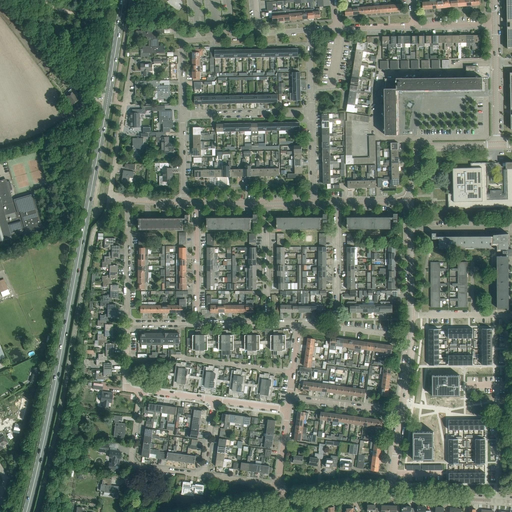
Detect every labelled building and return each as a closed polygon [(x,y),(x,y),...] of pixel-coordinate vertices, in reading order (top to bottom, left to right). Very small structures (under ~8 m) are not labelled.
[(444,8),(444,1),(443,0),(436,0),(437,1),(438,8),(444,8)] [(158,33),(165,33),(165,31),(165,29),(155,29),(155,30),(136,31),(137,36),(152,36),(152,40),(149,41),(149,46),(158,46),(158,36),(158,33)] [(453,43),(452,35),(445,36),(446,43),(444,43),(444,47),(447,47),(447,43),(453,43)] [(467,43),(467,35),(460,35),(460,43),(458,43),(458,46),(461,46),(467,46),(467,43)] [(481,42),(481,39),(481,35),(474,35),(474,43),(472,43),(472,46),(475,46),(475,50),(478,50),(477,43),(481,42)] [(397,47),(397,36),(390,36),(390,44),(388,44),(388,47),(391,47),(397,47)] [(411,44),(411,36),(403,36),(404,44),(402,44),(402,47),(405,47),(411,47),(411,44)] [(425,43),(424,36),(418,36),(418,43),(416,44),(416,47),(419,47),(419,43),(425,43)] [(439,43),(438,36),(432,36),(432,43),(430,43),(430,46),(430,47),(433,47),(433,45),(439,45),(439,43)] [(367,52),(368,49),(369,42),(367,42),(365,42),(365,43),(357,42),(356,49),(364,50),(364,52),(367,52)] [(203,56),(203,54),(203,49),(195,49),(195,52),(192,52),(193,59),(203,59),(203,56)] [(363,57),(364,52),(364,50),(356,49),(355,56),(363,57)] [(362,63),(363,57),(355,56),(354,63),(362,64),(361,65),(364,66),(365,66),(365,63),(362,63)] [(363,71),(364,66),(361,65),(362,64),(354,63),(353,70),(363,71)] [(152,71),(152,64),(146,64),(141,64),(141,71),(144,71),(144,76),(149,76),(149,71),(152,71)] [(397,135),(396,91),(397,91),(403,90),(482,89),(482,90),(483,89),(483,77),(478,78),(478,66),(466,66),(466,78),(403,79),(403,78),(396,78),(396,79),(385,79),(385,89),(385,135),(397,135)] [(362,77),(363,71),(353,70),(352,76),(360,78),(359,79),(363,80),(363,77),(362,77)] [(362,85),(363,80),(359,79),(360,78),(352,76),(351,83),(362,85)] [(170,92),(170,85),(165,85),(164,83),(164,80),(159,81),(140,81),(140,85),(154,85),(154,99),(165,99),(170,99),(170,92)] [(361,89),(362,85),(351,83),(350,90),(357,91),(357,93),(359,93),(361,94),(361,91),(361,89)] [(78,100),(74,94),(77,92),(73,87),(68,91),(70,94),(66,97),(72,105),(78,100)] [(358,99),(359,93),(357,93),(357,91),(350,90),(349,97),(358,99)] [(357,104),(358,99),(349,97),(348,104),(355,105),(355,107),(357,107),(359,107),(359,105),(357,104)] [(356,113),(357,107),(355,107),(355,105),(348,104),(347,111),(356,113)] [(140,127),(140,113),(143,113),(143,109),(135,109),(135,113),(130,113),(130,127),(140,127)] [(174,128),(174,121),(168,121),(168,118),(173,118),(173,110),(159,111),(159,116),(163,116),(163,132),(170,132),(170,128),(174,128)] [(329,119),(329,113),(322,114),(322,121),(330,121),(330,122),(332,122),(333,122),(333,119),(329,119)] [(201,133),(201,127),(193,127),(194,134),(201,134),(201,136),(205,136),(205,133),(201,133)] [(330,133),(330,128),(322,128),(322,135),(330,135),(330,136),(334,136),(333,133),(330,133)] [(169,143),(169,137),(161,137),(162,151),(165,151),(165,155),(174,154),(174,150),(174,143),(169,143)] [(144,151),(144,138),(133,138),(133,151),(144,151)] [(201,147),(201,141),(194,141),(194,148),(201,148),(201,150),(205,150),(205,147),(201,147)] [(332,145),(330,145),(330,141),(322,142),(323,149),(330,148),(330,150),(334,150),(334,147),(332,147),(332,145)] [(399,157),(399,150),(391,150),(391,149),(388,149),(388,152),(388,157),(391,157),(399,157)] [(302,160),(302,152),(295,152),(295,151),(291,151),(291,154),(295,154),(295,160),(302,160)] [(330,161),(330,159),(332,159),(333,157),(333,155),(330,155),(323,156),(323,163),(330,163),(330,164),(334,164),(334,161),(330,161)] [(399,164),(399,157),(391,157),(391,160),(387,161),(387,163),(384,163),(384,166),(388,166),(388,163),(392,163),(392,164),(399,164)] [(483,194),(482,167),(482,166),(484,166),(485,166),(484,163),(471,163),(471,168),(453,168),(453,193),(448,193),(448,208),(511,206),(511,161),(506,162),(506,169),(507,169),(505,170),(506,195),(502,195),(502,190),(490,190),(490,194),(483,194)] [(399,171),(399,164),(392,164),(392,163),(388,163),(388,166),(392,165),(392,171),(399,171)] [(244,176),(244,169),(246,169),(246,166),(245,165),(243,165),(243,169),(237,169),(237,176),(244,176)] [(258,176),(258,169),(260,169),(260,165),(257,165),(257,169),(251,169),(251,176),(258,176)] [(272,176),(272,168),(274,168),(274,165),(271,165),(271,168),(265,168),(265,176),(272,176)] [(302,174),(302,166),(295,167),(295,165),(292,165),(291,165),(291,168),(295,168),(295,173),(288,174),(288,178),(298,178),(298,174),(302,174)] [(202,177),(202,170),(203,170),(203,166),(201,166),(201,170),(192,170),(192,175),(195,174),(195,177),(195,179),(199,179),(199,177),(202,177)] [(216,177),(216,169),(218,169),(217,166),(215,166),(215,169),(209,170),(209,177),(216,177)] [(230,177),(230,169),(232,169),(232,166),(229,166),(223,166),(223,169),(223,177),(230,177)] [(168,185),(167,181),(169,181),(169,182),(170,182),(170,181),(171,181),(171,172),(172,172),(172,168),(163,168),(163,176),(160,176),(160,185),(168,185)] [(331,175),(331,169),(323,170),(323,177),(331,176),(331,178),(334,178),(334,175),(331,175)] [(133,178),(134,172),(124,170),(122,182),(129,183),(130,178),(133,178)] [(355,188),(355,180),(356,180),(356,177),(353,177),(353,181),(348,181),(348,188),(355,188)] [(369,188),(369,180),(370,180),(370,177),(367,177),(367,180),(362,180),(362,188),(369,188)] [(400,185),(399,178),(392,178),(392,177),(388,177),(388,180),(392,179),(392,185),(391,185),(390,187),(390,188),(397,188),(397,185),(400,185)] [(0,241),(4,240),(12,238),(11,237),(19,235),(18,232),(24,231),(25,230),(25,232),(36,229),(41,227),(42,227),(33,194),(13,199),(13,200),(12,200),(8,189),(11,188),(10,185),(10,184),(7,185),(6,180),(0,181),(0,241)] [(183,229),(183,224),(186,224),(186,223),(189,223),(189,220),(190,220),(190,214),(189,214),(189,215),(186,215),(186,214),(186,217),(182,217),(182,218),(178,218),(178,220),(170,220),(170,218),(161,218),(161,220),(152,220),(152,218),(143,218),(143,220),(139,220),(139,225),(139,227),(139,230),(144,230),(144,228),(148,228),(148,230),(148,228),(152,228),(152,230),(152,229),(156,229),(156,230),(157,230),(157,229),(161,229),(161,230),(161,228),(165,228),(165,229),(165,228),(169,228),(169,229),(170,229),(174,229),(178,229),(178,228),(182,228),(182,229),(183,229)] [(251,229),(251,224),(254,224),(254,222),(257,222),(257,220),(258,220),(258,214),(257,214),(254,214),(254,217),(250,217),(250,218),(246,218),(246,219),(238,219),(238,218),(229,218),(229,219),(220,219),(220,218),(211,218),(211,220),(207,220),(207,219),(207,224),(207,226),(207,229),(212,229),(212,228),(216,228),(216,229),(216,228),(220,228),(220,229),(225,229),(229,229),(229,228),(233,228),(233,229),(233,228),(237,228),(237,229),(238,229),(242,229),(246,229),(246,227),(250,227),(250,229),(251,229)] [(324,223),(324,222),(327,222),(327,220),(327,214),(324,214),(323,214),(323,216),(320,216),(320,218),(316,218),(316,219),(308,219),(308,218),(299,218),(299,219),(290,219),(290,218),(281,218),(281,219),(277,219),(277,224),(277,226),(277,229),(282,229),(282,227),(286,227),(286,229),(286,227),(290,227),(290,229),(294,229),(295,229),(299,229),(299,227),(303,227),(303,229),(303,227),(307,227),(307,229),(308,229),(312,229),(316,229),(316,227),(320,227),(320,229),(321,229),(320,223),(324,223)] [(391,229),(391,223),(394,223),(394,222),(398,222),(398,219),(398,214),(397,214),(394,214),(394,216),(391,216),(391,217),(386,218),(386,219),(378,219),(378,218),(369,218),(369,219),(361,219),(361,218),(352,218),(352,219),(348,219),(347,219),(347,224),(347,226),(347,229),(352,229),(352,227),(356,227),(356,229),(356,227),(360,227),(360,229),(361,229),(361,228),(365,228),(365,229),(365,228),(369,228),(369,229),(369,227),(373,227),(373,229),(374,229),(374,227),(378,227),(378,229),(378,228),(382,228),(382,229),(382,228),(386,228),(386,229),(387,229),(387,227),(391,227),(391,229)] [(433,233),(432,233),(432,236),(432,239),(433,239),(436,239),(436,238),(439,238),(439,243),(439,244),(439,246),(439,248),(440,248),(444,248),(444,246),(448,246),(448,248),(448,246),(452,246),(452,248),(453,248),(457,248),(461,248),(461,246),(465,246),(465,248),(465,246),(470,246),(470,248),(474,248),(478,248),(478,246),(481,246),(482,246),(482,248),(483,248),(483,247),(485,247),(485,246),(487,246),(487,248),(491,248),(491,245),(492,245),(493,245),(494,245),(494,249),(497,249),(498,252),(498,256),(497,256),(497,260),(499,260),(499,265),(497,265),(499,265),(499,269),(497,269),(497,273),(497,278),(499,278),(499,282),(497,282),(499,282),(499,286),(497,286),(497,289),(497,290),(497,291),(497,295),(499,295),(499,299),(497,299),(499,299),(499,303),(497,303),(497,304),(498,304),(498,308),(497,308),(501,308),(502,308),(507,308),(508,308),(509,308),(509,262),(509,260),(509,255),(511,255),(511,253),(511,252),(511,253),(511,249),(511,248),(509,249),(509,247),(509,245),(509,244),(509,240),(509,239),(508,234),(509,234),(508,234),(504,234),(503,234),(499,234),(498,234),(495,235),(493,235),(493,236),(436,236),(436,233),(433,233)] [(113,246),(113,243),(115,243),(115,238),(104,238),(104,248),(109,248),(109,249),(111,249),(111,252),(120,252),(120,246),(117,246),(117,245),(115,245),(115,246),(113,246)] [(120,259),(120,252),(111,252),(109,252),(108,256),(104,256),(104,261),(102,261),(102,262),(104,262),(111,262),(113,262),(113,259),(115,259),(116,259),(120,259)] [(117,272),(117,265),(114,265),(113,265),(111,265),(111,262),(104,262),(102,262),(102,268),(106,268),(109,268),(109,271),(117,272)] [(440,268),(440,262),(431,262),(431,270),(440,270),(440,271),(443,271),(443,268),(440,268)] [(467,277),(467,270),(458,270),(458,268),(455,268),(455,271),(458,271),(458,277),(467,277)] [(117,278),(117,272),(109,271),(109,275),(106,275),(106,276),(102,276),(102,282),(111,281),(111,278),(113,278),(113,279),(114,279),(114,278),(117,278)] [(440,283),(440,277),(431,277),(431,285),(440,285),(440,286),(443,286),(443,283),(440,283)] [(118,291),(118,285),(115,285),(115,284),(114,284),(114,285),(112,285),(112,281),(111,281),(102,282),(103,282),(103,287),(107,287),(107,288),(110,288),(110,291),(118,291)] [(467,292),(467,285),(458,285),(458,283),(455,283),(455,286),(458,286),(458,292),(467,292)] [(118,298),(118,291),(110,291),(110,295),(107,295),(103,295),(103,301),(100,301),(111,301),(112,298),(114,298),(115,298),(118,298)] [(440,298),(440,292),(431,292),(431,300),(440,300),(440,301),(443,301),(443,298),(440,298)] [(218,312),(218,305),(218,302),(211,302),(211,295),(207,295),(207,309),(211,309),(211,312),(218,312)] [(467,307),(467,300),(458,300),(458,298),(455,298),(455,301),(458,301),(458,307),(467,307)] [(187,300),(184,300),(180,300),(180,305),(177,305),(177,312),(184,312),(184,309),(187,309),(187,300)] [(115,311),(116,304),(112,304),(111,304),(109,304),(109,301),(111,301),(100,301),(100,307),(104,307),(104,308),(107,308),(107,311),(115,311)] [(357,312),(356,305),(356,302),(348,302),(347,303),(347,308),(348,309),(350,309),(350,312),(357,312)] [(115,317),(115,311),(107,311),(107,314),(104,314),(104,315),(100,315),(100,320),(97,320),(106,321),(109,321),(109,317),(111,317),(111,318),(112,318),(112,317),(115,317)] [(113,331),(113,324),(110,324),(108,324),(106,324),(106,321),(97,320),(97,326),(102,326),(102,327),(105,327),(105,330),(113,331)] [(113,337),(113,331),(105,330),(104,334),(102,334),(97,334),(97,340),(98,340),(106,340),(106,337),(108,337),(109,337),(113,337)] [(314,344),(315,339),(308,338),(307,345),(314,346),(314,344)] [(114,350),(114,344),(110,344),(110,343),(109,343),(109,344),(107,344),(107,340),(106,340),(98,340),(98,346),(103,346),(103,347),(105,347),(105,350),(114,350)] [(200,354),(200,342),(193,342),(193,341),(190,341),(190,344),(193,344),(193,350),(195,350),(198,350),(198,354),(200,354)] [(208,350),(208,344),(211,344),(211,341),(208,341),(208,342),(200,342),(200,354),(203,354),(203,350),(205,350),(208,350)] [(226,354),(226,342),(219,342),(219,341),(216,341),(216,344),(219,344),(219,350),(221,350),(224,350),(224,354),(226,354)] [(234,350),(234,344),(237,344),(237,341),(234,341),(234,342),(226,342),(226,354),(229,354),(229,350),(231,350),(234,350)] [(252,354),(252,342),(245,342),(245,341),(242,341),(242,344),(245,344),(245,350),(247,350),(250,350),(250,354),(252,354)] [(265,348),(265,344),(263,344),(263,341),(260,341),(260,342),(252,342),(252,354),(255,354),(255,350),(257,350),(260,350),(260,349),(263,349),(263,348),(265,348)] [(278,354),(278,342),(271,342),(271,341),(268,341),(268,344),(271,344),(271,350),(273,350),(276,350),(276,354),(278,354)] [(291,348),(291,344),(289,344),(289,341),(286,341),(286,342),(278,342),(278,354),(281,354),(281,350),(283,350),(286,350),(286,348),(291,348)] [(317,346),(314,346),(307,345),(306,352),(313,353),(316,353),(317,346)] [(113,357),(114,350),(105,350),(105,353),(102,353),(102,354),(98,354),(98,359),(105,360),(107,360),(107,356),(109,357),(110,357),(113,357)] [(111,370),(111,363),(108,363),(107,363),(105,363),(105,360),(98,359),(96,359),(96,365),(100,365),(100,366),(103,366),(103,370),(111,370)] [(311,367),(312,360),(305,359),(304,366),(311,367)] [(182,376),(183,367),(180,366),(181,363),(176,362),(175,373),(172,373),(171,376),(175,376),(175,375),(182,376)] [(190,375),(191,364),(187,364),(186,367),(183,367),(182,376),(189,377),(189,378),(193,379),(193,376),(190,375)] [(210,380),(211,370),(208,370),(209,367),(204,366),(203,377),(200,377),(199,379),(202,380),(203,379),(210,380)] [(220,379),(218,379),(219,368),(214,367),(214,368),(214,371),(211,370),(210,380),(217,380),(217,382),(220,382),(221,380),(220,379)] [(391,375),(391,368),(381,367),(380,374),(384,374),(391,375)] [(35,369),(31,383),(33,384),(35,382),(39,369),(35,369)] [(107,377),(107,376),(108,376),(111,376),(111,370),(103,370),(103,373),(100,373),(100,374),(96,373),(93,373),(94,379),(96,379),(97,379),(104,379),(105,379),(105,378),(107,378),(107,377)] [(238,383),(239,374),(236,374),(236,371),(237,370),(232,370),(230,381),(228,380),(227,380),(227,383),(230,384),(230,382),(238,383)] [(248,383),(245,383),(247,372),(242,371),(242,372),(242,375),(239,374),(238,383),(245,384),(245,386),(248,386),(249,383),(252,384),(252,381),(249,381),(248,383)] [(265,387),(267,378),(264,378),(264,375),(264,374),(260,374),(258,385),(255,384),(255,387),(258,387),(258,386),(265,387)] [(181,385),(182,376),(175,375),(175,376),(173,387),(178,388),(178,387),(178,384),(181,385)] [(273,387),(275,376),(270,375),(270,378),(267,378),(265,387),(273,388),(273,389),(276,390),(276,387),(273,387)] [(460,375),(432,375),(432,396),(460,396),(460,375)] [(189,385),(189,378),(189,377),(182,376),(181,385),(184,385),(183,388),(183,389),(189,389),(190,385),(189,385)] [(309,389),(310,382),(307,382),(308,378),(300,377),(299,385),(304,385),(303,388),(306,389),(306,390),(309,390),(309,389)] [(209,389),(210,381),(210,380),(203,379),(202,380),(201,391),(205,391),(206,388),(209,389)] [(216,393),(217,382),(217,380),(210,380),(210,381),(209,389),(212,389),(211,392),(216,393)] [(236,392),(238,383),(230,382),(230,384),(229,395),(233,395),(234,392),(236,392)] [(243,397),(245,386),(245,384),(238,383),(236,392),(239,393),(239,396),(243,397)] [(264,396),(265,387),(258,386),(258,387),(256,398),(261,399),(261,396),(264,396)] [(271,400),(273,389),(273,388),(265,387),(264,396),(267,396),(267,399),(267,400),(271,400)] [(111,403),(113,393),(102,391),(101,401),(104,401),(103,406),(108,407),(108,402),(111,402),(111,403)] [(155,412),(156,404),(149,403),(149,407),(145,407),(144,413),(153,414),(154,412),(155,412)] [(162,413),(163,405),(156,404),(155,412),(154,412),(153,414),(153,415),(156,416),(157,412),(162,413)] [(176,415),(177,407),(170,406),(169,414),(168,413),(167,417),(170,417),(171,414),(176,415)] [(201,417),(202,410),(199,410),(194,409),(191,409),(191,413),(194,413),(194,415),(193,416),(201,417)] [(229,422),(230,414),(227,414),(227,412),(223,412),(223,413),(222,421),(226,421),(225,428),(227,429),(227,425),(228,422),(229,422)] [(200,424),(201,417),(193,416),(194,415),(190,414),(190,417),(191,417),(191,423),(200,424)] [(236,423),(237,415),(230,414),(229,422),(228,422),(227,425),(230,425),(230,422),(236,423)] [(124,438),(126,424),(118,423),(119,420),(122,420),(122,416),(110,415),(110,419),(115,419),(114,422),(115,422),(113,436),(124,438)] [(243,424),(244,416),(237,415),(236,423),(236,425),(241,426),(241,423),(243,424)] [(250,424),(251,417),(244,416),(243,424),(241,423),(241,426),(241,427),(244,427),(244,424),(250,424)] [(275,427),(276,420),(268,419),(267,425),(267,426),(275,427)] [(199,431),(200,424),(191,423),(189,423),(188,427),(192,427),(192,429),(192,430),(199,431)] [(274,434),(275,427),(267,426),(267,425),(264,424),(264,427),(267,428),(266,433),(274,434)] [(160,430),(153,429),(146,428),(145,435),(152,436),(152,438),(156,438),(156,436),(152,435),(153,433),(159,434),(160,433),(160,430)] [(198,438),(199,431),(192,430),(192,429),(188,428),(188,431),(188,432),(191,433),(190,437),(198,438)] [(434,431),(413,432),(413,459),(434,459),(434,431)] [(301,440),(302,433),(295,432),(293,432),(292,439),(301,440)] [(4,436),(0,438),(0,437),(0,449),(3,448),(2,447),(8,443),(4,436)] [(226,445),(227,439),(219,438),(219,445),(226,446),(226,447),(230,448),(230,445),(226,445)] [(272,448),(273,441),(265,440),(266,439),(262,438),(262,441),(265,442),(265,443),(262,443),(261,447),(272,448)] [(151,449),(151,447),(157,448),(157,444),(151,443),(144,442),(143,449),(150,450),(150,451),(154,452),(154,449),(151,449)] [(323,459),(323,454),(324,448),(325,444),(320,443),(319,450),(319,451),(319,454),(315,453),(315,458),(310,457),(309,465),(318,466),(319,459),(323,459)] [(230,449),(230,448),(233,448),(233,446),(230,445),(230,448),(226,447),(226,446),(219,445),(218,452),(225,453),(227,453),(228,450),(230,450),(230,449)] [(149,457),(150,453),(156,454),(156,458),(160,459),(160,453),(160,452),(158,451),(158,450),(154,449),(154,452),(150,451),(150,450),(143,449),(142,456),(149,457)] [(174,460),(175,453),(176,453),(177,450),(174,449),(174,450),(172,450),(172,452),(168,452),(167,460),(174,460)] [(118,470),(121,452),(119,452),(119,451),(110,450),(109,457),(112,458),(112,464),(109,463),(108,468),(118,470)] [(188,462),(189,455),(190,455),(191,451),(188,451),(187,455),(182,454),(181,461),(188,462)] [(302,464),(303,456),(303,452),(300,451),(299,456),(295,455),(295,454),(292,454),(291,462),(294,462),(294,463),(302,464)] [(225,458),(225,453),(218,452),(217,459),(224,460),(224,461),(228,462),(228,459),(225,458)] [(181,461),(182,454),(176,453),(175,453),(174,460),(181,461)] [(333,468),(334,460),(338,460),(338,455),(331,454),(331,458),(327,457),(326,463),(326,464),(326,467),(333,468)] [(195,463),(196,456),(190,455),(189,455),(188,462),(195,463)] [(340,464),(341,464),(341,469),(351,470),(352,463),(352,459),(340,458),(340,464)] [(223,467),(224,462),(224,461),(224,460),(217,459),(216,466),(223,467)] [(248,470),(249,463),(250,463),(251,459),(248,459),(247,463),(242,462),(241,465),(241,470),(248,470)] [(261,472),(263,465),(264,465),(265,461),(262,461),(261,464),(256,464),(255,471),(261,472)] [(255,471),(256,464),(250,463),(249,463),(248,470),(255,471)] [(270,466),(264,465),(263,465),(261,472),(265,473),(264,474),(268,475),(269,472),(272,473),(272,467),(269,467),(270,466)] [(118,498),(119,486),(111,485),(112,479),(102,478),(102,485),(101,484),(100,490),(104,491),(104,493),(113,494),(113,498),(118,498)] [(203,492),(204,485),(196,484),(195,485),(193,484),(193,485),(190,485),(190,482),(185,482),(184,492),(192,493),(192,491),(193,491),(194,491),(195,491),(203,492)]
